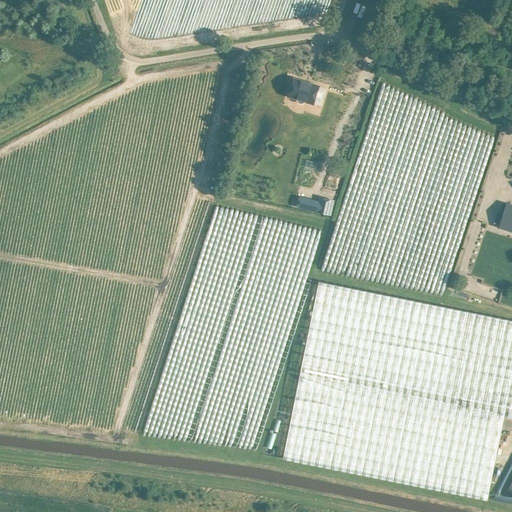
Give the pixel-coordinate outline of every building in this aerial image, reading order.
[(480,14),(485,0),(478,0),(474,11),(480,14)] [(409,25),(413,17),(407,14),(403,22),(409,25)] [(459,30),(462,19),(455,17),(451,28),(459,30)] [(433,25),(439,27),(442,20),(436,18),(433,25)] [(422,45),(427,28),(422,26),(421,32),(412,29),(408,40),(422,45)] [(439,50),(445,32),(439,30),(433,48),(439,50)] [(444,55),(455,59),(461,43),(450,39),(444,55)] [(473,56),(478,59),(482,52),(477,49),(473,56)] [(463,68),(465,61),(458,58),(456,65),(463,68)] [(503,78),(509,81),(511,74),(511,63),(503,78)] [(485,64),(482,75),(493,78),(496,67),(485,64)] [(294,78),(289,96),(296,98),(297,101),(298,102),(300,103),(302,103),(304,103),(306,101),(313,103),(314,103),(318,87),(319,85),(311,83),(302,80),(294,78)] [(335,97),(332,110),(321,107),(316,126),(337,131),(343,109),(351,111),(354,102),(335,97)] [(319,196),(316,212),(331,215),(334,200),(319,196)] [(511,205),(506,204),(499,227),(511,230),(511,205)] [(511,321),(319,281),(283,458),(487,500),(504,416),(511,418),(511,321)] [(270,451),(275,453),(278,446),(274,444),(270,451)]
